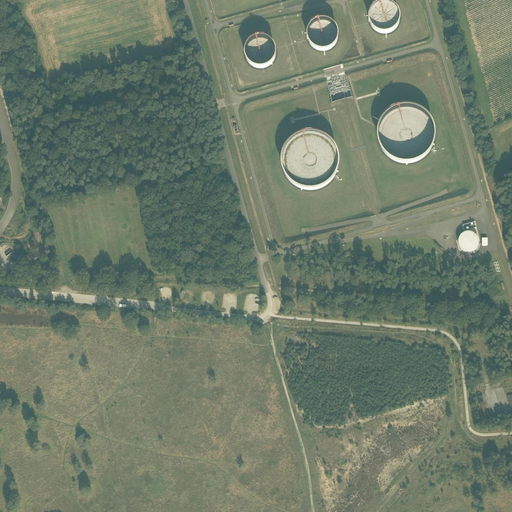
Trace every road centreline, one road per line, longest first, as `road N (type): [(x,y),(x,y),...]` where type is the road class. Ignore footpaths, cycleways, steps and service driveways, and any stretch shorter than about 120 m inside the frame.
road 1 (unknown): [(511,312),(163,280),(124,300),(66,294)]
road 2 (unclassified): [(267,313),(185,0)]
road 3 (track): [(271,332),(408,333),(437,343),(452,365),(467,437),(511,451)]
road 4 (track): [(273,346),(136,336),(99,324),(53,332),(0,328)]
road 5 (track): [(269,308),(465,329),(481,345),(490,400)]
road 6 (unclassified): [(267,313),(0,290)]
road 7 (track): [(313,511),(271,332)]
